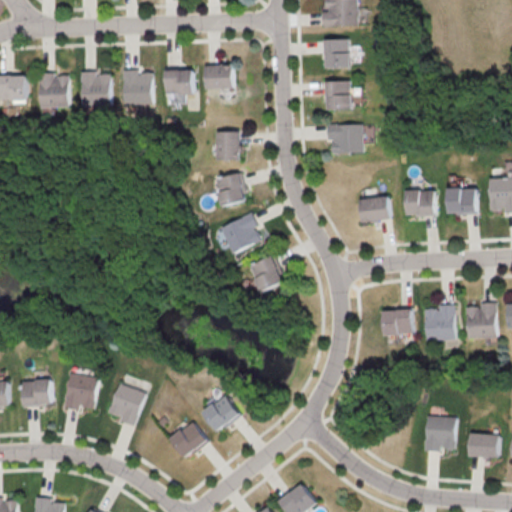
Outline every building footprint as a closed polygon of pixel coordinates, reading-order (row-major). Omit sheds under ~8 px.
[(358,0),(321,0),(322,9),(324,9),(325,25),(359,24),(358,0)] [(325,39),(326,67),(352,66),(351,38),(325,39)] [(207,87),(236,87),(235,64),(207,64),(207,87)] [(140,69),(125,69),(126,103),(155,103),(154,71),(140,72),(140,69)] [(113,104),(113,73),(98,73),(98,70),(83,70),(84,105),(113,104)] [(71,72),(42,73),(43,107),(72,106),(71,72)] [(1,99),(30,98),(29,74),(0,74),(1,99)] [(327,80),(328,109),(353,108),(353,79),(327,80)] [(329,139),(333,139),(333,152),(365,151),(364,122),(329,123),(329,139)] [(218,130),(217,159),(241,159),(241,130),(218,130)] [(490,177),(491,211),(511,209),(511,171),(509,171),(510,176),(490,177)] [(218,176),(222,204),(247,201),(243,173),(218,176)] [(478,186),(449,187),(450,213),(479,212),(478,186)] [(438,214),(437,188),(408,189),(409,215),(438,214)] [(362,197),(363,220),(392,219),(390,196),(362,197)] [(221,225),(234,253),(265,238),(252,211),(221,225)] [(253,263),(263,290),(286,282),(276,255),(253,263)] [(496,301),(481,302),(481,305),(468,306),(469,337),(498,336),(496,301)] [(456,338),(455,303),(440,304),(440,307),(426,307),(427,339),(456,338)] [(385,333),(414,333),(413,308),(385,309),(385,333)] [(95,408),(99,376),(70,372),(66,407),(80,408),(80,406),(95,408)] [(53,404),(52,379),(24,379),(24,404),(53,404)] [(0,406),(11,406),(11,380),(0,380),(0,406)] [(134,424),(146,392),(119,382),(109,411),(120,415),(119,419),(134,424)] [(243,413),(227,393),(205,411),(220,430),(243,413)] [(428,415),(427,448),(455,449),(456,416),(428,415)] [(172,437),(188,457),(210,439),(195,420),(172,437)] [(470,455),(499,456),(499,433),(471,432),(470,455)] [(280,500),(290,511),(304,511),(318,501),(303,482),(280,500)] [(0,497),(0,511),(19,511),(19,497),(0,497)] [(66,511),(67,499),(37,498),(36,511),(66,511)]
